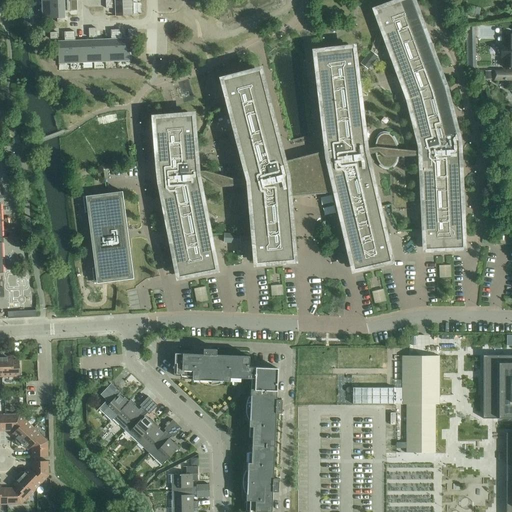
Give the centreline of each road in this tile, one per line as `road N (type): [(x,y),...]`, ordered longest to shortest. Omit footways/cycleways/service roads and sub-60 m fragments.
road 1 (residential): [(511,317),(421,317),(367,328),(129,324)]
road 2 (residential): [(129,324),(133,359),(216,442),(219,511)]
road 3 (residential): [(129,324),(0,332)]
